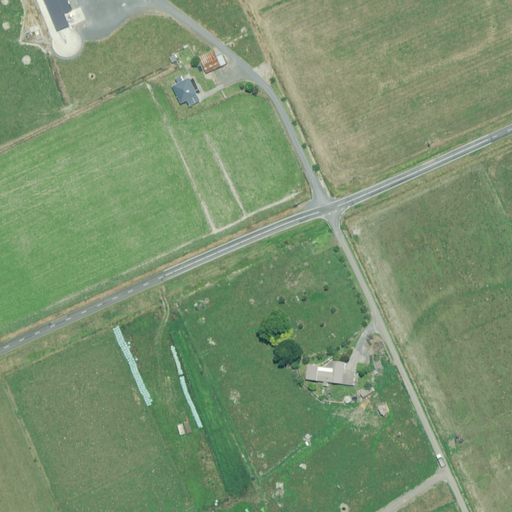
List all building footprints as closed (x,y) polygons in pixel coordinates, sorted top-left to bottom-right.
[(223,54),(218,57),(215,50),(200,57),(207,73),(220,67),(227,64),(223,54)] [(172,55),(173,56),(170,58),(174,64),(178,61),(177,59),(178,58),(175,53),(172,55)] [(183,104),(188,102),(190,107),(197,103),(195,98),(199,96),(190,79),(185,81),(182,76),(177,79),(179,84),(174,86),(183,104)] [(306,380),(325,382),(324,386),(328,387),(329,382),(354,385),(355,374),(345,373),(346,363),(335,362),(334,369),(307,366),(306,380)] [(375,391),(372,387),(361,393),(364,398),(375,391)]
